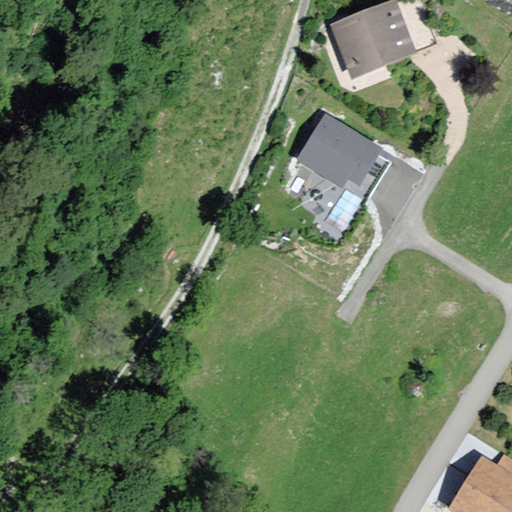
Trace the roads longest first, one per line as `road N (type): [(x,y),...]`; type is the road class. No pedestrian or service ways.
road 1 (track): [(25,511),(88,432),(248,162),(302,0)]
road 2 (residential): [(402,511),(511,334)]
